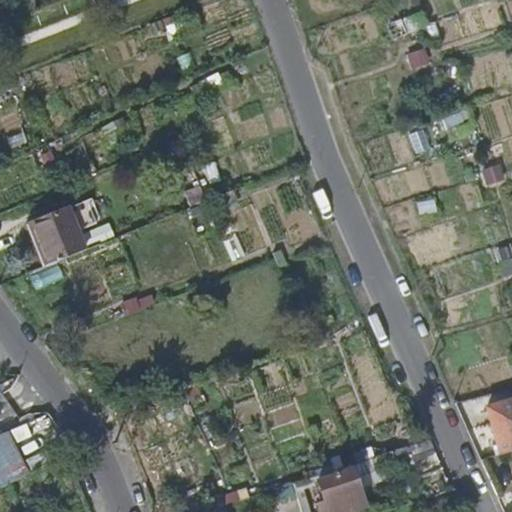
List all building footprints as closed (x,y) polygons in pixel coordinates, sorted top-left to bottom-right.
[(38,242),(48,267),(87,251),(70,209),(32,225),(38,242)] [(284,359),(226,377),(259,482),(287,473),(279,448),(309,438),(284,359)] [(511,401),(486,408),(499,455),(511,451),(511,401)] [(372,416),(374,426),(399,419),(396,409),(372,416)] [(0,435),(0,487),(31,474),(8,432),(0,435)] [(407,462),(437,452),(431,439),(428,440),(402,449),(407,462)] [(354,469),(318,479),(327,511),(342,511),(354,509),(349,493),(360,490),(354,469)]
